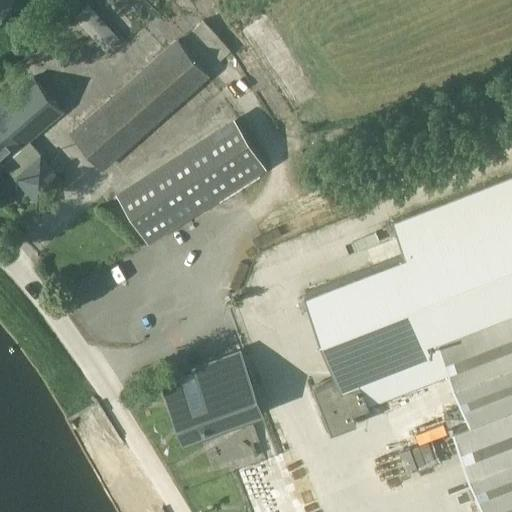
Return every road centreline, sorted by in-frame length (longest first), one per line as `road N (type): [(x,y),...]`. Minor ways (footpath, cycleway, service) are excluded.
road 1 (unknown): [(511,161),(367,226),(296,273),(296,365),(324,496)]
road 2 (unclassified): [(178,511),(97,375),(0,252)]
road 3 (unknown): [(13,264),(81,189),(80,171),(62,153)]
